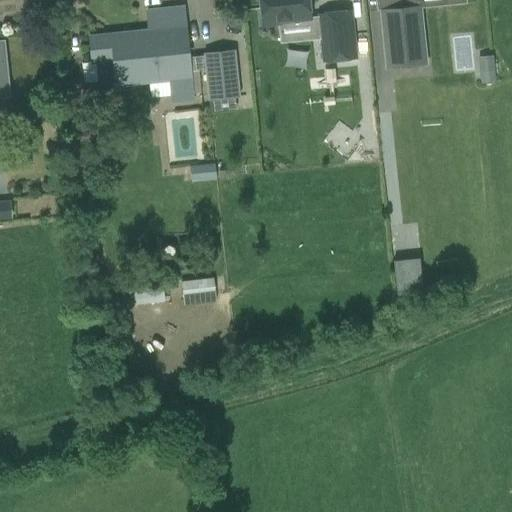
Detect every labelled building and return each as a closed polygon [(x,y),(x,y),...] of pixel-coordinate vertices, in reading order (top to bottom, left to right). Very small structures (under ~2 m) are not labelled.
[(259,0),(263,26),(280,24),(280,22),(311,19),(308,0),(259,0)] [(380,10),(380,11),(386,68),(426,64),(420,7),(420,6),(380,10)] [(195,100),(193,71),(192,57),(188,57),(183,8),(147,11),(149,31),(88,37),(90,62),(114,60),(117,86),(170,79),(172,103),(195,100)] [(351,9),(318,12),(323,59),(356,56),(351,9)] [(0,77),(5,77),(7,94),(7,96),(8,96),(3,42),(0,42),(0,77)] [(192,57),(193,71),(205,70),(208,100),(209,100),(210,113),(236,110),(235,98),(240,97),(235,50),(204,53),(204,56),(192,57)] [(496,81),(495,72),(480,73),(481,83),(496,81)] [(214,164),(189,166),(190,182),(216,180),(214,164)] [(13,209),(0,209),(0,218),(13,218),(13,209)] [(396,258),(398,293),(424,292),(423,257),(396,258)] [(181,282),(182,294),(214,290),(213,278),(181,282)] [(162,288),(140,289),(140,300),(163,299),(162,288)]
